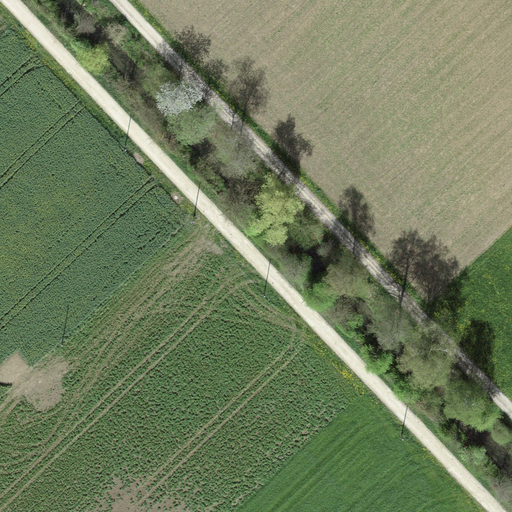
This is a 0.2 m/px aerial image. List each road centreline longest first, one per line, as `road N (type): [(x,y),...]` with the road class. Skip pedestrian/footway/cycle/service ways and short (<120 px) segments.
road 1 (track): [(7,0),(490,511)]
road 2 (track): [(511,425),(117,0)]
